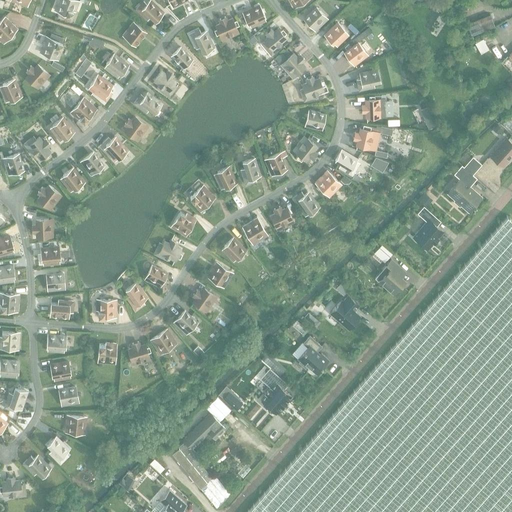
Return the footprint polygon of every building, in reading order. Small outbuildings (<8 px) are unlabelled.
[(75,0),(57,0),(54,10),(71,16),(73,11),(75,12),(79,1),(75,0)] [(163,13),(149,0),(141,9),(155,22),(163,13)] [(248,24),(264,16),(260,5),(243,13),(248,24)] [(316,7),(304,19),(312,28),(325,16),(316,7)] [(349,13),(346,9),(341,14),(344,17),(349,13)] [(491,14),(480,19),(468,24),(472,36),(496,26),(491,14)] [(237,29),(232,18),(227,21),(226,18),(220,21),(221,23),(216,25),(220,37),(226,34),(227,35),(232,33),(231,32),(237,29)] [(0,34),(6,40),(14,32),(2,20),(0,21),(0,34)] [(338,23),(325,35),(333,44),(346,31),(338,23)] [(136,24),(125,38),(135,45),(146,31),(136,24)] [(368,27),(351,40),(354,45),(371,32),(368,27)] [(268,36),(260,43),(271,56),(288,41),(278,28),(273,32),(272,30),(267,34),(268,36)] [(205,31),(194,36),(202,53),(213,48),(205,31)] [(45,36),(42,44),(46,46),(43,54),(59,60),(63,49),(60,48),(64,39),(51,33),(49,38),(45,36)] [(253,35),(248,39),(252,44),(257,40),(253,35)] [(481,53),(489,48),(484,37),(475,42),(481,53)] [(92,38),(88,44),(102,48),(104,41),(92,38)] [(358,42),(344,53),(351,62),(365,52),(358,42)] [(171,55),(183,67),(192,59),(180,47),(171,55)] [(286,48),(282,52),(286,57),(290,53),(286,48)] [(282,52),(275,59),(280,65),(287,58),(286,57),(282,52)] [(287,58),(280,65),(292,78),(304,66),(301,62),(302,61),(298,56),(297,58),(293,53),(287,58)] [(121,75),(128,65),(113,54),(106,63),(121,75)] [(81,77),(91,62),(86,58),(75,73),(81,77)] [(379,67),(386,65),(385,58),(378,60),(379,67)] [(53,61),(51,65),(62,71),(64,68),(53,61)] [(34,69),(32,67),(28,72),(30,73),(26,78),(35,85),(39,81),(40,81),(43,77),(42,77),(46,72),(37,64),(34,69)] [(359,74),(362,85),(380,82),(377,70),(359,74)] [(168,91),(175,81),(171,78),(172,76),(167,72),(166,74),(161,71),(154,80),(159,84),(158,85),(163,88),(163,87),(168,91)] [(105,96),(112,86),(97,75),(90,85),(105,96)] [(323,90),(319,78),(314,80),(313,78),(307,80),(307,83),(302,85),(306,96),(312,94),(313,95),(318,93),(317,92),(323,90)] [(2,84),(10,101),(20,96),(13,79),(2,84)] [(74,83),(70,88),(79,95),(83,90),(74,83)] [(147,93),(139,102),(154,113),(161,104),(147,93)] [(366,105),(363,105),(364,112),(366,111),(366,117),(378,117),(386,116),(386,115),(392,115),(391,101),(386,101),(386,99),(381,99),(381,96),(374,96),(374,99),(366,99),(366,105)] [(84,97),(70,112),(78,120),(80,118),(84,122),(97,108),(84,97)] [(427,107),(420,110),(428,129),(434,127),(427,107)] [(322,126),(325,114),(308,110),(306,122),(322,126)] [(511,114),(511,113),(502,123),(511,132),(511,114)] [(132,121),(130,120),(126,125),(128,126),(125,131),(134,138),(138,133),(139,134),(142,129),(141,129),(145,124),(135,117),(132,121)] [(52,125),(64,139),(73,132),(62,118),(52,125)] [(498,124),(493,130),(498,134),(503,129),(498,124)] [(357,133),(355,139),(357,140),(356,145),(376,150),(380,133),(391,135),(392,129),(381,126),(381,127),(376,125),(376,127),(363,125),(362,129),(360,128),(359,134),(357,133)] [(304,136),(293,150),(305,160),(309,156),(311,157),(315,152),(313,151),(316,146),(304,136)] [(40,159),(50,151),(46,147),(48,145),(44,140),(42,142),(39,137),(29,144),(33,149),(32,150),(35,154),(36,154),(40,159)] [(114,137),(106,145),(118,159),(127,151),(114,137)] [(511,143),(506,138),(490,155),(503,166),(511,155),(511,143)] [(285,150),(264,160),(268,170),(267,170),(270,176),(286,169),(281,158),(287,155),(285,150)] [(341,150),(335,160),(341,164),(338,168),(352,176),(360,163),(356,161),(357,160),(341,150)] [(376,150),(375,150),(374,155),(386,158),(387,152),(376,150)] [(362,151),(359,157),(365,161),(369,155),(362,151)] [(93,152),(83,159),(94,172),(103,165),(93,152)] [(12,173),(23,169),(18,153),(7,157),(12,173)] [(388,162),(375,157),(374,159),(370,165),(382,172),(388,162)] [(482,164),(473,157),(464,167),(473,175),(482,164)] [(259,175),(253,158),(242,162),(248,179),(259,175)] [(472,175),(463,167),(461,165),(454,174),(460,179),(448,193),(455,199),(454,201),(459,206),(461,204),(468,211),(481,197),(469,187),(476,178),(472,175)] [(236,183),(227,166),(217,171),(225,188),(236,183)] [(83,182),(72,168),(63,175),(74,190),(83,182)] [(338,182),(330,173),(318,185),(326,194),(338,182)] [(39,194),(41,195),(37,200),(47,207),(51,202),(52,203),(55,198),(54,198),(58,193),(48,185),(45,190),(43,188),(39,194)] [(195,200),(203,208),(212,200),(200,187),(190,197),(194,202),(195,200)] [(424,191),(418,198),(426,204),(432,198),(424,191)] [(307,192),(294,202),(304,216),(308,213),(309,214),(318,207),(307,192)] [(426,222),(413,237),(427,249),(433,243),(438,238),(437,238),(443,231),(429,219),(433,215),(423,206),(417,214),(426,222)] [(274,211),(275,213),(270,216),(276,226),(281,224),(282,225),(287,222),(286,221),(292,219),(286,208),(281,210),(280,208),(274,211)] [(187,232),(194,222),(184,216),(185,215),(180,211),(172,223),(187,232)] [(485,239),(245,511),(511,511),(511,220),(508,217),(506,215),(485,239)] [(34,232),(36,231),(37,237),(49,237),(48,230),(50,230),(49,225),(48,225),(48,219),(36,219),(36,225),(34,225),(34,232)] [(259,221),(244,230),(250,240),(265,231),(259,221)] [(10,236),(0,239),(0,256),(14,252),(12,248),(13,248),(10,236)] [(224,246),(237,259),(245,251),(232,238),(224,246)] [(164,241),(159,252),(164,255),(164,256),(169,258),(169,257),(175,260),(180,249),(175,246),(176,244),(170,241),(169,244),(164,241)] [(385,259),(391,252),(381,244),(376,250),(385,259)] [(41,261),(60,259),(59,247),(40,249),(41,261)] [(402,278),(406,273),(391,259),(390,260),(387,264),(374,278),(393,296),(407,281),(402,278)] [(210,278),(220,285),(230,270),(219,264),(210,278)] [(0,279),(14,277),(13,265),(0,266),(0,279)] [(161,283),(167,273),(151,265),(146,276),(161,283)] [(46,275),(47,286),(64,285),(63,273),(46,275)] [(350,290),(339,281),(335,287),(344,296),(350,290)] [(146,298),(135,283),(125,290),(136,305),(146,298)] [(200,292),(198,291),(194,296),(196,297),(193,302),(203,309),(206,304),(207,304),(210,300),(209,300),(213,295),(203,288),(200,292)] [(3,293),(2,304),(0,303),(0,309),(13,311),(15,294),(3,293)] [(343,301),(341,300),(330,313),(348,328),(359,316),(354,311),(353,309),(351,307),(355,303),(358,305),(359,305),(348,295),(343,301)] [(112,299),(100,299),(100,310),(98,310),(98,316),(112,317),(112,299)] [(50,315),(68,317),(69,305),(51,303),(50,315)] [(184,310),(173,322),(185,334),(197,322),(184,310)] [(296,320),(292,325),(303,334),(307,329),(296,320)] [(1,336),(3,337),(3,348),(14,349),(16,332),(2,331),(1,336)] [(163,331),(150,340),(159,354),(173,345),(163,331)] [(46,347),(65,348),(66,336),(47,335),(46,347)] [(303,343),(307,347),(297,358),(300,361),(299,362),(305,368),(306,366),(309,369),(310,368),(316,373),(328,360),(321,353),(320,354),(317,351),(321,346),(309,335),(303,343)] [(115,359),(116,347),(105,346),(105,344),(99,344),(98,358),(115,359)] [(139,346),(139,344),(133,345),(133,348),(128,349),(131,361),(137,359),(138,360),(143,358),(142,357),(148,355),(145,344),(139,346)] [(197,345),(193,349),(199,356),(203,351),(197,345)] [(267,352),(261,359),(267,365),(273,358),(267,352)] [(0,371),(18,373),(18,361),(0,359),(0,371)] [(68,362),(50,365),(52,376),(70,373),(68,362)] [(269,368),(260,378),(269,387),(264,392),(266,394),(261,400),(264,403),(262,405),(271,412),(272,410),(276,413),(281,407),(282,408),(287,402),(286,401),(291,395),(284,389),(288,384),(269,368)] [(15,387),(9,405),(20,409),(26,391),(15,387)] [(59,390),(61,401),(77,398),(75,387),(59,390)] [(229,391),(223,398),(236,410),(242,403),(229,391)] [(188,474),(199,488),(211,478),(194,458),(197,455),(191,447),(208,432),(214,438),(225,428),(210,413),(182,439),(185,442),(171,453),(188,474)] [(71,415),(69,432),(81,433),(82,416),(71,415)] [(68,450),(55,437),(47,445),(60,458),(68,450)] [(50,468),(37,455),(28,464),(41,477),(50,468)] [(160,472),(165,467),(155,457),(150,462),(160,472)] [(245,464),(238,473),(242,477),(250,469),(245,464)] [(122,478),(118,483),(119,483),(129,492),(132,489),(130,488),(135,479),(127,475),(125,480),(123,478),(122,478)] [(199,488),(216,508),(229,494),(214,475),(211,478),(199,488)] [(7,479),(7,482),(2,482),(3,494),(9,494),(10,495),(15,494),(15,493),(21,492),(20,480),(14,481),(14,478),(7,479)] [(157,511),(184,511),(181,510),(186,504),(168,489),(159,499),(165,504),(157,511)]
